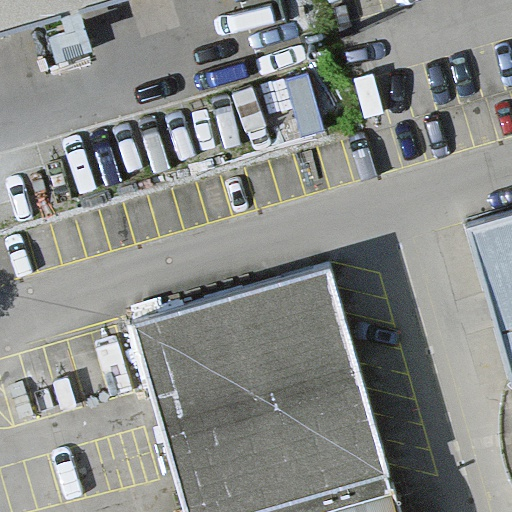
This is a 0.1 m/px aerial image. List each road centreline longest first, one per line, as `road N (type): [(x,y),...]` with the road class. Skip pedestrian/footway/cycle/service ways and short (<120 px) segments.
road 1 (unknown): [(0,186),(268,99)]
road 2 (unknown): [(0,456),(156,411)]
